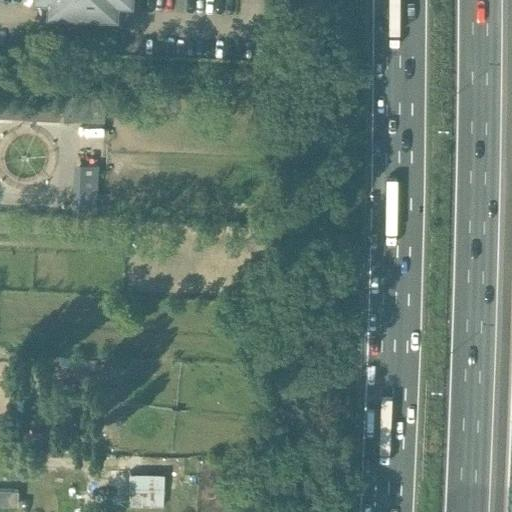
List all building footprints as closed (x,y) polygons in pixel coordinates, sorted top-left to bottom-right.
[(156,347),(156,359),(163,359),(163,361),(172,361),(172,350),(164,349),(164,347),(156,347)] [(57,420),(90,421),(91,401),(58,399),(57,420)] [(0,417),(0,446),(11,447),(11,418),(0,417)] [(92,434),(56,434),(56,446),(91,446),(92,434)] [(163,507),(164,474),(129,473),(128,506),(163,507)] [(172,477),(171,492),(173,492),(173,496),(180,497),(179,511),(195,511),(197,479),(182,478),(182,477),(172,477)]
